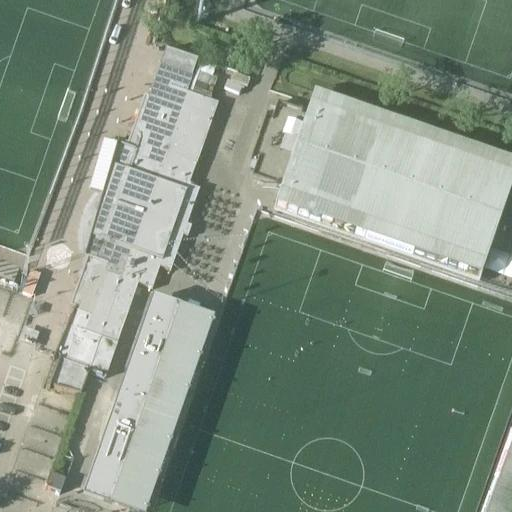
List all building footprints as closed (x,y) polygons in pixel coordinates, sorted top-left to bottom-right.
[(70,309),(75,311),(67,330),(64,329),(61,340),(63,340),(54,362),(55,362),(57,358),(60,361),(49,391),(82,397),(91,375),(106,380),(139,287),(153,292),(161,271),(172,274),(201,192),(190,188),(218,106),(187,95),(193,79),(160,68),(149,100),(144,99),(128,146),(120,143),(119,143),(104,195),(99,199),(97,202),(94,199),(93,199),(88,213),(89,214),(86,220),(84,226),(83,233),(83,239),(83,246),(84,252),(85,259),(81,273),(82,274),(86,260),(87,260),(70,309)] [(284,188),(277,208),(481,280),(491,253),(511,260),(511,196),(510,196),(511,191),(511,166),(315,98),(308,118),(303,117),(304,114),(279,105),(273,124),(267,122),(269,117),(268,116),(251,164),(252,165),(254,160),(259,161),(253,180),(277,188),(278,186),(284,188)] [(157,310),(92,497),(134,511),(141,511),(206,327),(157,310)] [(511,511),(511,441),(488,511),(511,511)] [(66,482),(52,478),(51,477),(46,490),(61,496),(66,482)]
